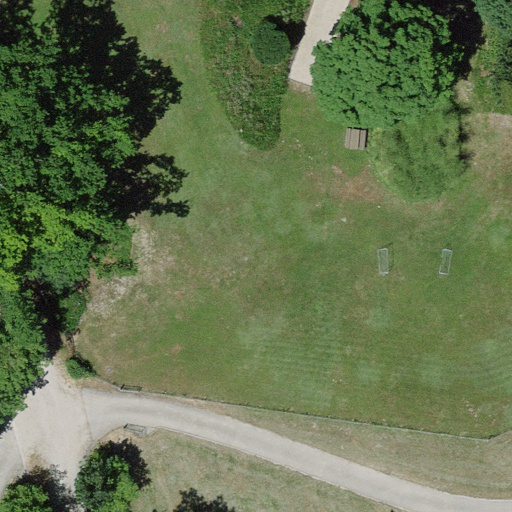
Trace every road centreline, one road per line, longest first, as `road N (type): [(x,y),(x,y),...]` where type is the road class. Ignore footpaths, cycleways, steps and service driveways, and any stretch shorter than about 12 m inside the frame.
road 1 (track): [(450,511),(159,420),(31,422),(0,444)]
road 2 (track): [(53,511),(31,422),(0,368)]
